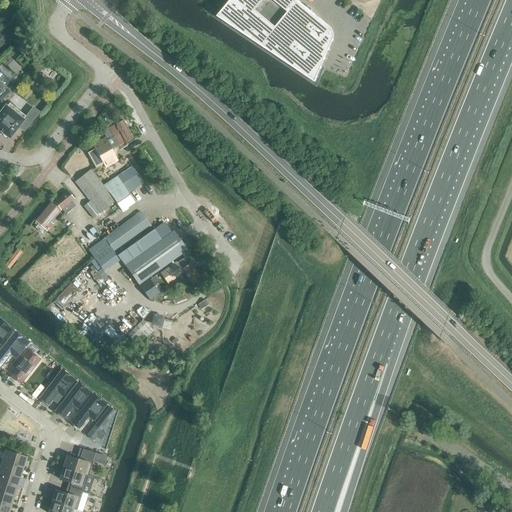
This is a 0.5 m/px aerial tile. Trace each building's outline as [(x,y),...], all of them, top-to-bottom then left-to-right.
[(311,80),(316,78),(333,39),(333,38),(333,37),(333,35),(333,34),(333,33),(333,32),(332,31),(332,29),(331,28),(330,27),(329,27),(329,26),(311,11),(312,10),(308,7),(307,8),(297,0),(230,0),(217,16),(311,80)] [(0,30),(0,46),(0,47),(12,36),(4,27),(0,30)] [(0,101),(10,92),(7,89),(5,87),(12,80),(1,70),(0,71),(0,101)] [(6,106),(5,106),(5,107),(0,112),(0,132),(3,134),(8,138),(9,139),(10,138),(18,127),(24,131),(39,112),(33,108),(23,120),(6,106)] [(128,131),(123,120),(114,125),(113,123),(107,126),(108,128),(102,131),(107,139),(112,137),(111,134),(117,131),(119,134),(123,132),(123,133),(128,131)] [(132,138),(128,131),(123,133),(123,132),(119,134),(117,131),(111,134),(112,137),(107,139),(107,140),(106,141),(104,138),(85,149),(96,168),(103,164),(105,168),(117,161),(110,149),(132,138)] [(128,194),(143,184),(132,166),(103,186),(91,169),(75,182),(90,201),(83,206),(93,219),(115,202),(122,210),(134,202),(128,194)] [(34,221),(47,232),(53,224),(51,222),(61,211),(74,200),(67,191),(53,202),(51,201),(34,221)] [(103,270),(118,258),(114,252),(151,225),(141,212),(88,250),(103,270)] [(177,263),(174,260),(187,250),(173,231),(169,234),(165,228),(157,234),(155,231),(137,244),(143,252),(124,266),(138,286),(139,286),(167,266),(168,268),(160,274),(167,284),(184,273),(192,284),(201,278),(190,263),(187,265),(183,260),(177,263)] [(5,265),(9,269),(21,253),(17,250),(5,265)] [(65,306),(80,290),(72,282),(56,298),(65,306)] [(145,293),(150,300),(161,292),(156,285),(145,293)] [(0,317),(0,344),(13,328),(0,317)] [(29,341),(13,328),(0,344),(0,368),(4,372),(29,341)] [(20,384),(44,353),(29,341),(4,372),(20,384)] [(60,365),(44,353),(20,384),(35,397),(60,365)] [(51,409),(76,378),(60,365),(35,397),(51,409)] [(91,390),(76,378),(51,409),(67,422),(91,390)] [(82,434),(107,403),(91,390),(67,422),(82,434)] [(107,403),(82,434),(73,446),(82,449),(95,453),(104,456),(118,412),(107,403)] [(67,456),(63,468),(88,476),(95,453),(82,449),(78,460),(67,456)] [(25,457),(6,451),(2,461),(23,468),(25,462),(24,462),(25,457)] [(23,468),(2,461),(0,468),(0,471),(19,477),(20,473),(21,473),(23,468)] [(83,475),(87,476),(88,476),(63,468),(60,479),(71,483),(69,489),(82,493),(84,487),(80,485),(83,475)] [(19,477),(0,471),(0,481),(17,487),(18,482),(17,482),(19,477)] [(17,487),(0,481),(0,492),(13,497),(14,492),(15,492),(17,487)] [(56,491),(52,502),(77,510),(82,493),(69,489),(67,494),(56,491)] [(13,497),(0,492),(0,503),(10,507),(12,501),(11,501),(13,497)] [(70,511),(72,509),(76,510),(77,510),(52,502),(49,511),(70,511)] [(10,507),(0,503),(0,511),(7,511),(8,511),(9,511),(10,507)]
